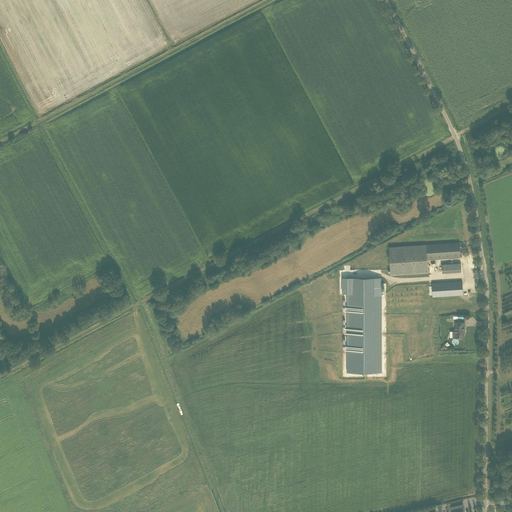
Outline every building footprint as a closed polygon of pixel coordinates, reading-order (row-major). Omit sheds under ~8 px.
[(460,242),(426,244),(427,259),(460,257),(460,242)] [(428,273),(427,259),(426,244),(389,246),(391,275),(428,273)] [(461,263),(441,264),(442,272),(461,271),(461,263)] [(350,293),(351,372),(385,371),(384,277),(350,278),(345,278),(345,293),(350,293)] [(462,281),(432,283),(433,296),(463,295),(462,281)] [(465,322),(455,322),(455,331),(452,331),(452,337),(464,337),(464,329),(465,329),(465,322)]
